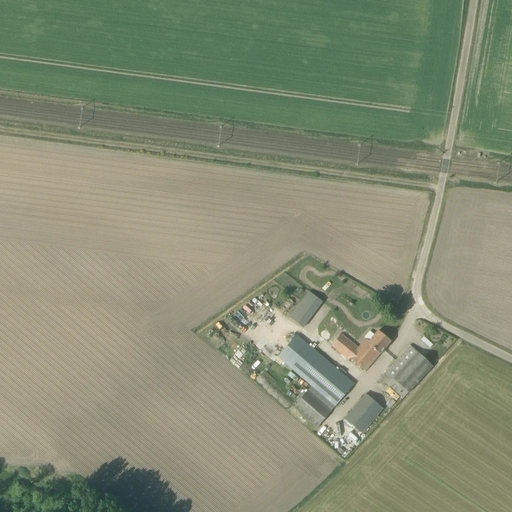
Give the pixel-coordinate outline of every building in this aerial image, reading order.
[(294,332),(299,326),(303,328),(322,303),(309,292),(284,324),(294,332)] [(390,342),(378,331),(374,337),(369,342),(366,340),(357,350),(341,336),(331,347),(348,361),(349,359),(364,372),(390,342)] [(354,384),(297,335),(277,358),(330,404),(327,407),(308,391),(293,408),(317,428),(354,384)] [(404,398),(432,367),(410,346),(379,379),(403,400),(404,398)] [(383,409),(365,394),(344,419),(362,434),(383,409)]
